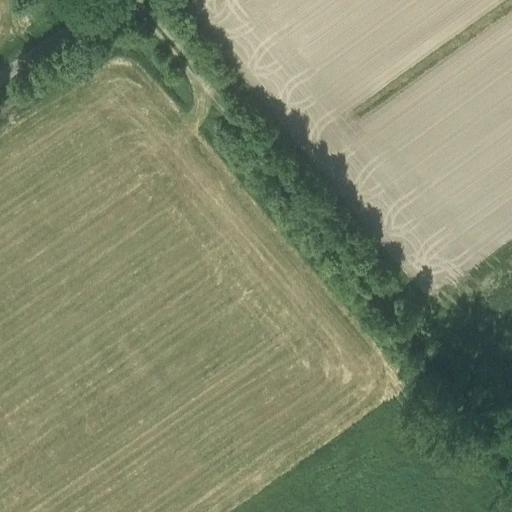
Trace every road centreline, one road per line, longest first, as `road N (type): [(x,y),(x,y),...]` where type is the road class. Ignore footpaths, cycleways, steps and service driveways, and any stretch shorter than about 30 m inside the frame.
road 1 (track): [(125,0),(511,454)]
road 2 (unclassified): [(0,77),(108,0)]
